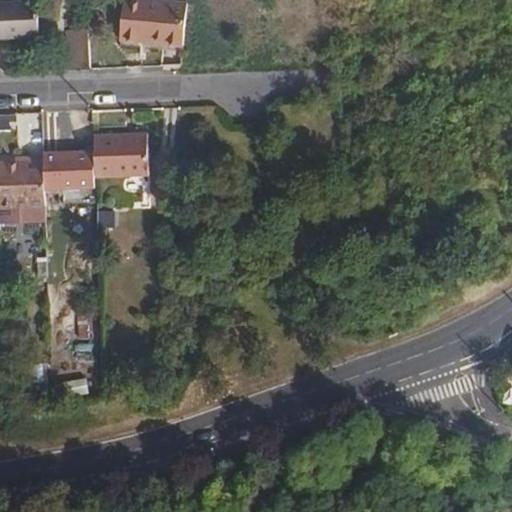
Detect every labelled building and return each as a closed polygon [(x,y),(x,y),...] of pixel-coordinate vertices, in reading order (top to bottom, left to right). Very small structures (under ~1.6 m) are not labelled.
[(35,0),(0,0),(0,36),(38,35),(35,0)] [(184,48),(188,4),(134,0),(122,0),(118,43),(184,48)] [(66,70),(89,69),(87,28),(65,28),(66,70)] [(118,46),(183,53),(184,48),(118,43),(118,46)] [(116,134),(91,135),(92,151),(93,176),(146,174),(145,134),(120,135),(116,134)] [(58,152),(42,153),(42,157),(43,190),(93,188),(93,176),(92,151),(69,151),(69,154),(59,154),(58,152)] [(43,190),(42,157),(26,157),(26,162),(0,163),(0,206),(43,204),(43,190)] [(111,243),(111,226),(95,226),(95,243),(111,243)]
